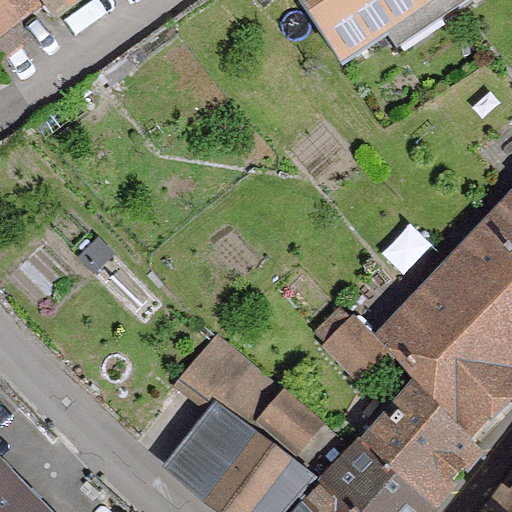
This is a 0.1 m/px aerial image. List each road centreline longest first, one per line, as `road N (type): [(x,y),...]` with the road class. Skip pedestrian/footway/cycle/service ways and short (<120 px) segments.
road 1 (residential): [(172,511),(0,327)]
road 2 (residential): [(0,110),(167,0)]
